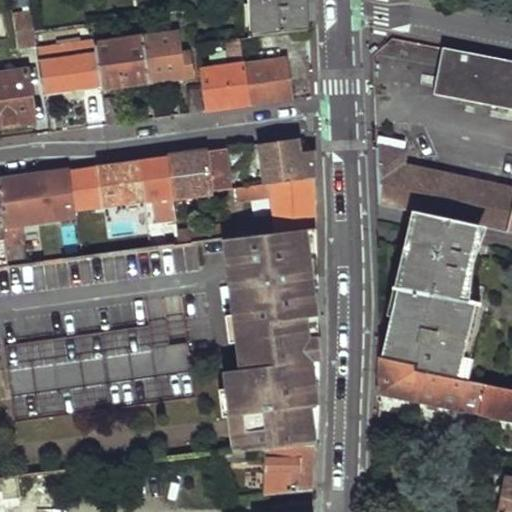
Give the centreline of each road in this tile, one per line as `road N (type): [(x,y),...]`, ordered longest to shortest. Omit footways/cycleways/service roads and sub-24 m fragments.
road 1 (residential): [(349,511),(355,289),(346,119)]
road 2 (residential): [(0,156),(346,119)]
road 3 (residential): [(511,37),(343,6)]
